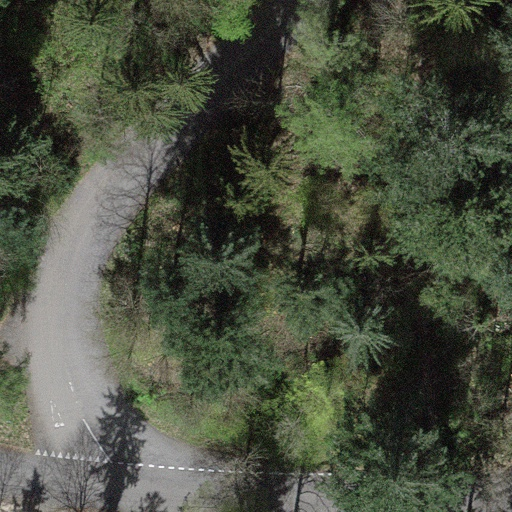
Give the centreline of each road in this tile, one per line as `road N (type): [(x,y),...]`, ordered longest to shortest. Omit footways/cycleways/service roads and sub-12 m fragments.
road 1 (unclassified): [(75,475),(55,349),(67,262),(142,158),(297,0)]
road 2 (residential): [(511,492),(188,486),(75,475)]
